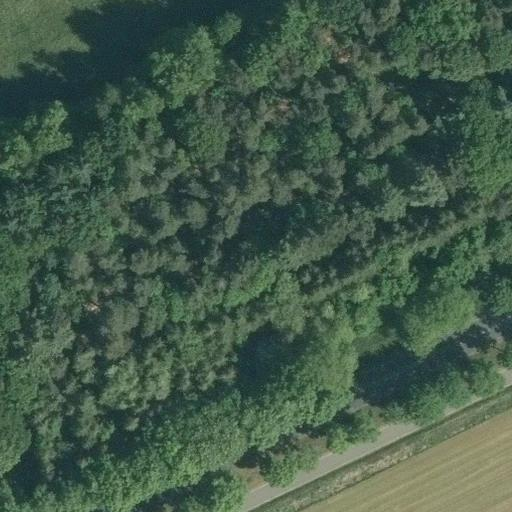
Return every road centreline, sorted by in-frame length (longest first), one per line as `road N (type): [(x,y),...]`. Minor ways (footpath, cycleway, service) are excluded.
road 1 (primary): [(111,511),(511,319)]
road 2 (unclassified): [(219,511),(511,373)]
